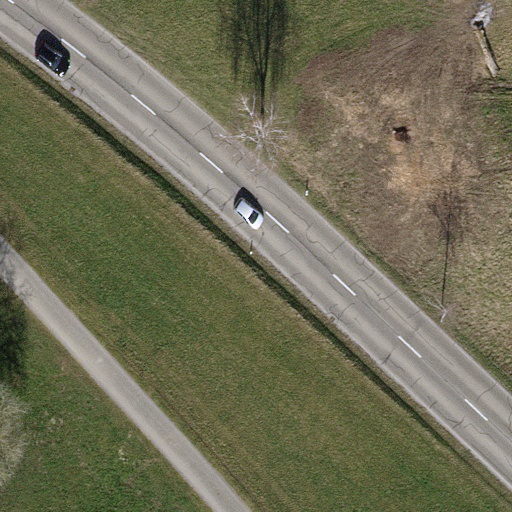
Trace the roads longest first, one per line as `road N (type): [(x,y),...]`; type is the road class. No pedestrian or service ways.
road 1 (tertiary): [(511,441),(256,199),(4,0)]
road 2 (track): [(238,511),(0,254)]
